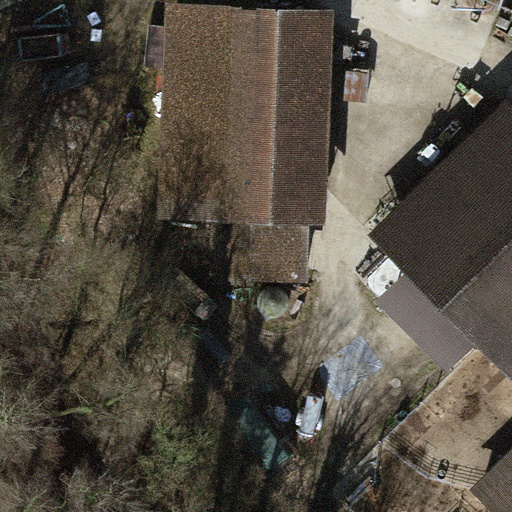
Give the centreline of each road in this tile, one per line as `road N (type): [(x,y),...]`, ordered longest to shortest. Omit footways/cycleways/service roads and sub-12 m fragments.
road 1 (track): [(349,389),(382,171),(490,55)]
road 2 (track): [(359,0),(511,65)]
